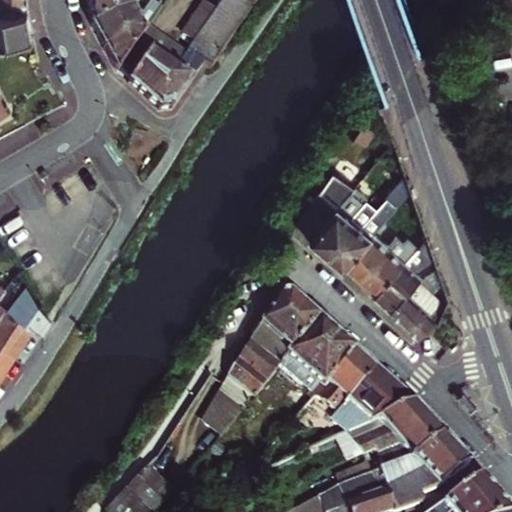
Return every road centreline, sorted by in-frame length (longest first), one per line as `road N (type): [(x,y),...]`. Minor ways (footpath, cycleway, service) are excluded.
road 1 (secondary): [(492,342),(378,0)]
road 2 (residential): [(82,129),(129,197),(129,216),(0,415)]
road 3 (residential): [(202,367),(279,253),(421,383)]
road 4 (track): [(202,367),(202,386),(98,511)]
road 5 (residential): [(82,129),(93,93),(53,0)]
road 6 (residential): [(421,383),(511,479)]
